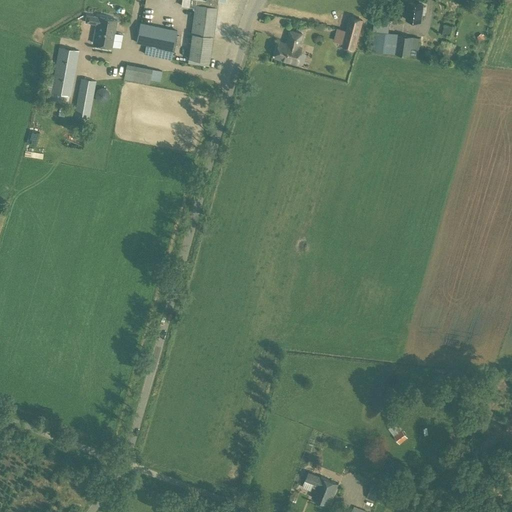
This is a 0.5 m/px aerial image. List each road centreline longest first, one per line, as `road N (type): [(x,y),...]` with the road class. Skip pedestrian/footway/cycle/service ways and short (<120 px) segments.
road 1 (unclassified): [(125,463),(262,0)]
road 2 (unclassified): [(255,511),(125,463)]
road 3 (unclassified): [(125,463),(0,416)]
